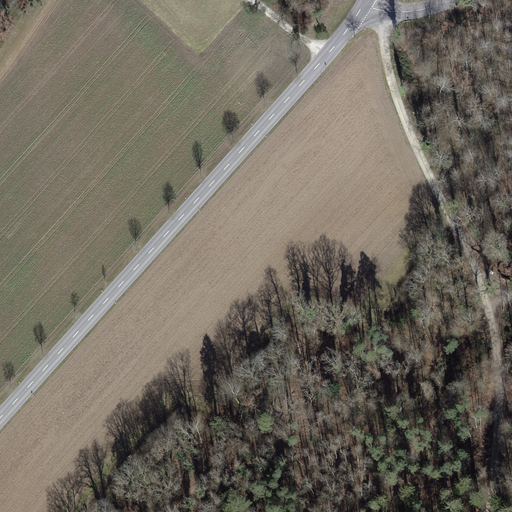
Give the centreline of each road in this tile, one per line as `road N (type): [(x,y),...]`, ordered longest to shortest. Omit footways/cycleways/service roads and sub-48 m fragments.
road 1 (tertiary): [(0,417),(365,4)]
road 2 (track): [(491,511),(501,379),(495,333),(467,250),(407,125),(381,28),(365,4)]
road 3 (track): [(362,511),(400,491),(463,480),(495,457)]
